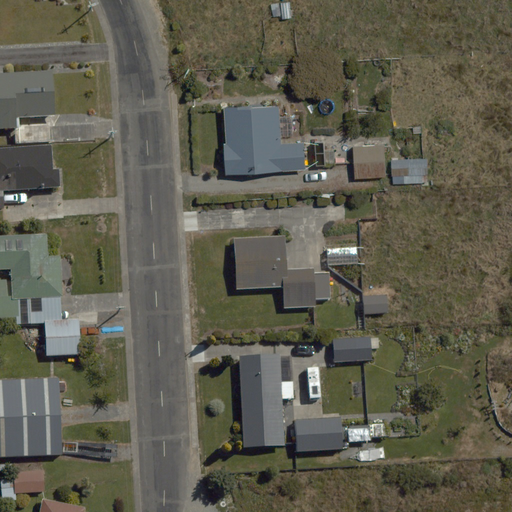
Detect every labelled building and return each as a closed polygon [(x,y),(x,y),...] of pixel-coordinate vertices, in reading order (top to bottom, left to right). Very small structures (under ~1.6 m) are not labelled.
[(0,129),(17,128),(16,117),(55,114),(53,70),(0,73),(0,129)] [(282,144),(280,106),(223,109),(227,174),(305,170),(304,143),(282,144)] [(51,145),(0,147),(0,208),(4,208),(3,190),(60,187),(59,169),(53,169),(51,145)] [(384,145),(353,147),(355,179),(386,176),(384,145)] [(443,161),(443,175),(474,175),(474,161),(443,161)] [(46,234),(0,235),(0,269),(11,269),(12,280),(0,280),(0,317),(20,317),(19,299),(61,297),(60,256),(47,256),(46,234)] [(286,270),(285,236),(234,238),(236,289),(282,287),(283,308),(316,307),(315,299),(330,298),(329,273),(314,274),(314,269),(286,270)] [(17,324),(62,321),(60,294),(15,297),(17,324)] [(387,295),(363,296),(364,314),(388,312),(387,295)] [(457,310),(457,298),(419,299),(420,323),(468,322),(468,310),(457,310)] [(80,321),(45,322),(47,355),(81,353),(80,321)] [(371,337),(334,339),(336,361),(372,359),(371,337)] [(281,382),(279,354),(240,356),(245,446),(284,444),(282,399),(294,398),(293,381),(281,382)] [(0,455),(62,453),(59,376),(0,378),(0,455)] [(341,417),(296,420),(297,452),(343,449),(341,417)] [(386,423),(367,423),(367,437),(387,437),(386,423)] [(44,470),(14,471),(15,493),(45,492),(44,470)] [(85,511),(86,509),(44,500),(40,511),(85,511)]
